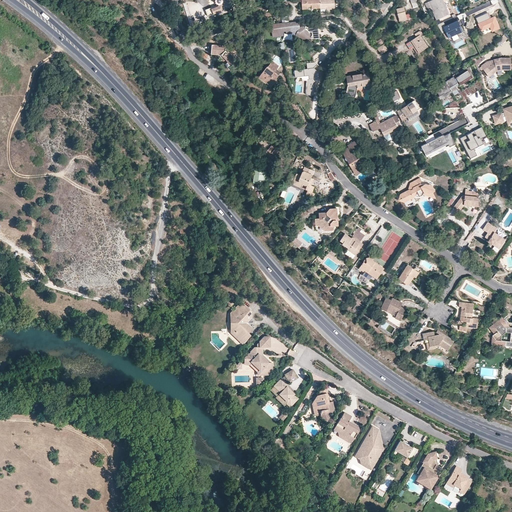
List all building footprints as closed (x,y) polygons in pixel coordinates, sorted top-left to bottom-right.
[(232,1),(231,0),(216,0),(215,1),(216,4),(219,5),(218,6),(212,9),(214,14),(228,9),(228,8),(230,9),(232,4),(231,3),(232,1)] [(308,7),(308,5),(311,4),(311,7),(312,8),(320,8),(320,6),(319,0),(301,0),(302,9),(308,8),(308,7)] [(319,0),(320,6),(327,6),(327,8),(327,9),(334,9),(333,0),(319,0)] [(427,9),(431,8),(436,19),(449,14),(447,10),(445,5),(442,0),(431,0),(425,3),(427,9)] [(218,6),(219,5),(205,10),(208,17),(214,14),(212,9),(218,6)] [(404,7),(396,9),(399,21),(403,20),(407,19),(405,15),(404,7)] [(490,18),(488,12),(476,18),(481,30),(490,26),(492,31),(499,28),(494,17),(490,18)] [(449,41),(448,38),(458,33),(462,31),(463,30),(461,25),(459,20),(445,26),(443,21),(435,25),(438,29),(443,27),(446,32),(443,34),(445,38),(444,39),(447,44),(449,42),(449,41)] [(298,22),(278,23),(278,28),(272,29),(273,34),(279,33),(283,33),(283,31),(286,31),(286,33),(292,32),(297,33),(298,38),(306,37),(306,38),(307,39),(308,40),(309,40),(310,39),(311,39),(311,38),(312,37),(312,36),(312,35),(312,34),(311,33),(311,31),(310,30),(309,30),(308,29),(307,28),(307,25),(301,28),(300,22),(298,22)] [(417,53),(428,47),(420,35),(422,33),(420,30),(414,34),(416,37),(409,42),(412,46),(417,53)] [(218,53),(221,54),(228,61),(231,65),(237,61),(229,51),(228,52),(226,49),(226,47),(226,44),(212,43),(211,53),(218,53)] [(380,55),(387,50),(383,44),(376,48),(380,55)] [(488,67),(492,74),(497,71),(503,69),(511,69),(511,58),(502,57),(494,60),(487,62),(481,66),(484,70),(488,67)] [(276,78),(278,75),(274,72),(276,69),(279,66),(272,61),(267,66),(266,66),(258,76),(266,83),(266,82),(271,86),(277,79),(276,78)] [(313,68),(295,71),(296,78),(309,76),(310,79),(308,79),(306,95),(314,96),(315,80),(318,80),(318,72),(313,68)] [(459,86),(472,79),(471,76),(473,75),(469,69),(454,77),(459,86)] [(357,86),(358,83),(369,81),(367,73),(352,76),(352,78),(346,79),(347,85),(345,95),(355,97),(357,86)] [(258,76),(257,78),(270,88),(271,86),(266,82),(266,83),(258,76)] [(451,90),(459,86),(454,77),(435,90),(441,99),(452,93),(451,90)] [(469,88),(473,94),(484,89),(480,81),(469,88)] [(403,103),(400,98),(401,97),(397,91),(391,94),(391,95),(390,96),(393,101),(392,101),(395,107),(403,103)] [(397,111),(401,120),(420,108),(415,100),(397,111)] [(503,117),(506,116),(510,129),(511,128),(511,106),(510,107),(509,110),(505,111),(505,113),(494,116),(496,123),(500,121),(501,123),(505,122),(503,117)] [(392,117),(384,121),(380,123),(379,120),(377,116),(374,118),(376,121),(369,124),(372,131),(380,128),(384,135),(398,128),(397,126),(392,117)] [(486,135),(481,126),(475,130),(477,134),(473,136),(471,132),(459,138),(470,158),(477,155),(473,148),(483,143),(480,138),(486,135)] [(384,135),(385,139),(400,131),(398,128),(384,135)] [(451,134),(421,149),(425,156),(448,145),(450,149),(457,145),(451,134)] [(354,151),(357,149),(360,147),(361,146),(357,139),(348,145),(350,149),(352,148),(354,151)] [(271,145),(266,152),(268,154),(265,157),(269,160),(267,162),(270,164),(274,159),(272,157),(274,155),(272,153),(275,148),(271,145)] [(366,163),(369,162),(364,154),(360,147),(357,149),(364,159),(366,163)] [(347,161),(348,160),(354,170),(357,169),(362,166),(363,165),(358,158),(355,153),(354,151),(352,148),(350,149),(343,153),(346,157),(345,158),(345,159),(345,160),(346,160),(347,161)] [(304,167),(301,175),(296,173),(292,183),(301,187),(303,183),(307,185),(310,186),(311,185),(313,179),(310,178),(313,170),(304,167)] [(266,184),(266,171),(254,171),(254,184),(266,184)] [(411,186),(412,187),(413,189),(413,191),(410,191),(409,189),(401,193),(402,197),(402,199),(404,202),(408,200),(409,196),(412,194),(414,197),(416,197),(418,197),(419,197),(421,196),(422,195),(422,194),(423,192),(428,193),(432,191),(433,188),(431,184),(430,183),(429,183),(428,184),(425,183),(423,184),(422,181),(424,179),(422,176),(413,181),(411,186)] [(463,202),(471,203),(471,205),(480,206),(480,200),(479,196),(479,192),(466,190),(465,195),(464,200),(459,200),(454,207),(460,211),(463,206),(461,205),(463,202)] [(313,204),(308,207),(310,212),(316,210),(313,204)] [(334,229),(334,225),(338,225),(338,220),(337,220),(336,220),(336,218),(337,218),(338,216),(340,213),(339,212),(340,212),(339,206),(335,206),(335,208),(330,208),(326,212),(319,212),(319,218),(315,218),(316,229),(319,232),(322,234),(332,234),(332,229),(334,229)] [(289,221),(292,218),(289,216),(290,214),(286,215),(284,213),(282,215),(289,221)] [(501,246),(505,239),(494,232),(497,228),(488,222),(484,229),(486,231),(488,232),(485,236),(490,239),(488,241),(496,246),(498,244),(501,246)] [(356,239),(361,242),(366,233),(359,228),(353,237),(356,239)] [(505,239),(508,235),(497,228),(494,232),(505,239)] [(356,239),(355,240),(354,239),(353,237),(352,236),(350,237),(345,233),(341,239),(344,241),(343,243),(349,248),(348,249),(352,253),(355,249),(358,251),(362,245),(359,243),(360,242),(356,239)] [(302,243),(296,237),(292,241),(298,247),(302,243)] [(329,254),(334,258),(338,252),(333,249),(329,254)] [(363,271),(364,270),(376,278),(383,268),(372,260),(372,259),(372,258),(371,257),(370,257),(367,257),(366,258),(366,261),(365,263),(363,261),(358,268),(363,271)] [(399,278),(408,284),(414,275),(417,270),(408,264),(405,268),(402,274),(399,278)] [(385,298),(380,309),(395,317),(395,318),(400,320),(406,310),(399,307),(400,306),(398,305),(399,302),(391,299),(390,301),(385,298)] [(460,321),(466,322),(466,326),(477,328),(478,317),(474,317),(475,304),(466,303),(465,308),(465,311),(462,310),(460,321)] [(234,326),(236,326),(236,331),(235,331),(234,332),(234,333),(245,343),(252,335),(252,330),(250,330),(250,325),(248,325),(248,321),(250,321),(250,316),(252,316),(252,312),(244,305),(238,306),(238,309),(235,309),(233,311),(234,323),(232,324),(234,326)] [(235,331),(236,331),(236,326),(234,326),(232,324),(234,323),(233,311),(231,313),(231,325),(231,333),(243,344),(245,343),(234,333),(234,332),(235,331)] [(501,336),(506,332),(511,333),(510,337),(511,337),(511,321),(509,321),(504,317),(503,318),(502,317),(491,327),(495,332),(494,333),(492,335),(496,339),(495,344),(505,345),(506,341),(501,340),(501,336)] [(445,334),(443,336),(438,333),(435,334),(434,330),(423,333),(424,339),(428,338),(429,342),(430,346),(435,345),(439,344),(442,347),(448,350),(454,340),(445,334)] [(271,338),(263,338),(257,345),(257,349),(264,348),(271,348),(271,338)] [(257,354),(258,353),(262,353),(262,354),(262,358),(269,364),(272,364),(264,356),(264,348),(257,349),(254,349),(252,350),(257,354)] [(248,364),(252,364),(259,371),(261,373),(261,377),(265,377),(272,377),(272,373),(274,372),(274,364),(272,364),(269,364),(262,358),(262,354),(262,353),(258,353),(257,354),(252,350),(250,352),(251,355),(247,359),(248,364)] [(245,364),(245,367),(251,367),(254,370),(258,375),(259,377),(261,377),(261,373),(259,371),(252,364),(248,364),(247,359),(244,359),(245,364)] [(295,394),(287,385),(288,384),(287,382),(289,380),(289,379),(296,375),(294,370),(286,375),(287,376),(284,378),(282,379),(275,386),(279,390),(276,393),(280,397),(281,396),(287,402),(288,404),(291,407),(299,398),(295,394)] [(295,394),(297,392),(288,384),(287,385),(295,394)] [(332,402),(330,403),(329,398),(330,397),(328,389),(322,390),(321,393),(321,395),(318,396),(315,402),(313,404),(316,406),(317,410),(322,413),(321,415),(323,417),(325,420),(328,421),(332,414),(332,410),(331,409),(335,408),(333,402),(332,402)] [(316,406),(313,404),(316,416),(321,415),(322,413),(317,410),(316,406)] [(278,418),(283,422),(287,416),(283,413),(278,418)] [(356,426),(353,427),(349,424),(350,423),(353,417),(346,413),(342,419),(341,419),(336,427),(339,429),(341,436),(353,443),(358,434),(357,431),(360,430),(359,428),(356,426)] [(336,427),(334,431),(339,434),(340,438),(352,445),(353,443),(341,436),(339,429),(336,427)] [(379,430),(374,427),(358,453),(363,456),(364,461),(374,466),(381,453),(380,452),(381,451),(380,446),(376,447),(375,443),(377,441),(382,440),(379,430)] [(376,447),(380,446),(381,451),(380,452),(381,453),(384,448),(382,440),(377,441),(375,443),(376,447)] [(398,457),(400,453),(413,460),(419,450),(413,446),(412,447),(408,445),(408,446),(404,444),(404,443),(401,442),(394,454),(398,457)] [(439,476),(435,474),(437,471),(439,472),(442,468),(439,466),(435,464),(434,459),(438,458),(436,451),(428,453),(430,458),(426,459),(418,474),(419,475),(418,477),(419,481),(425,485),(428,483),(433,486),(439,476)] [(360,460),(361,465),(371,471),(374,466),(364,461),(363,456),(358,453),(356,458),(360,460)] [(465,476),(464,477),(460,475),(461,473),(463,470),(458,467),(450,479),(452,481),(449,485),(455,489),(457,486),(461,488),(460,490),(465,494),(472,482),(470,481),(469,480),(469,479),(468,478),(465,476)] [(375,479),(371,487),(374,490),(379,481),(375,479)]
